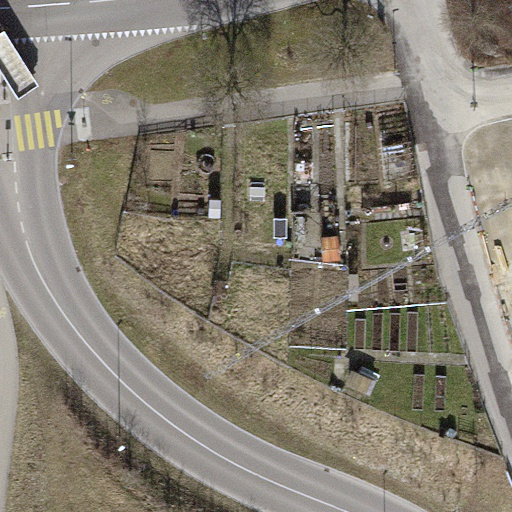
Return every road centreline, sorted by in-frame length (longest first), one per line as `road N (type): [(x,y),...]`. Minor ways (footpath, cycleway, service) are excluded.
road 1 (secondary): [(353,511),(216,450),(163,414),(68,313),(38,259),(10,146),(5,8)]
road 2 (residential): [(511,404),(460,267),(446,87),(413,0)]
